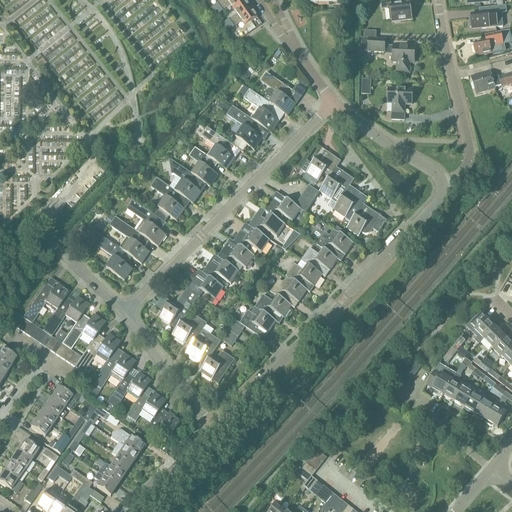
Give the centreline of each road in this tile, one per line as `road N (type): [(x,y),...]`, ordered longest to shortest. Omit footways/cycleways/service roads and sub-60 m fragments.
road 1 (residential): [(212,429),(435,205),(440,186)]
road 2 (residential): [(124,313),(332,102)]
road 3 (residential): [(440,186),(468,155),(437,0)]
road 4 (residential): [(493,471),(402,403),(422,375)]
road 5 (residential): [(212,429),(124,313)]
road 6 (residential): [(440,186),(434,173),(332,102)]
road 7 (residential): [(332,102),(265,0)]
